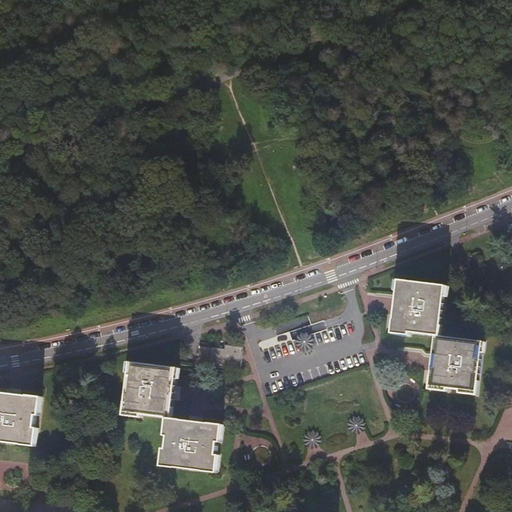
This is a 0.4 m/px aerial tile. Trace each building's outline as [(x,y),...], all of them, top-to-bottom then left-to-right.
[(441,338),(445,339),(452,288),(403,282),(400,307),(396,334),(412,336),(412,335),(441,338)] [(445,339),(441,338),(439,354),(434,391),(453,393),(454,391),(465,392),(465,395),(481,397),(488,344),(445,339)] [(218,344),(195,341),(194,358),(215,360),(215,355),(234,357),(236,341),(218,339),(218,344)] [(171,420),(176,420),(178,401),(181,373),(131,367),(125,417),(141,419),(141,416),(171,420)] [(0,443),(34,448),(37,429),(35,429),(36,417),(39,417),(41,400),(0,394),(0,443)] [(192,422),(176,420),(171,420),(169,440),(171,441),(170,452),(167,451),(165,469),(220,476),(222,459),(220,458),(222,446),(224,446),(226,427),(192,422)]
